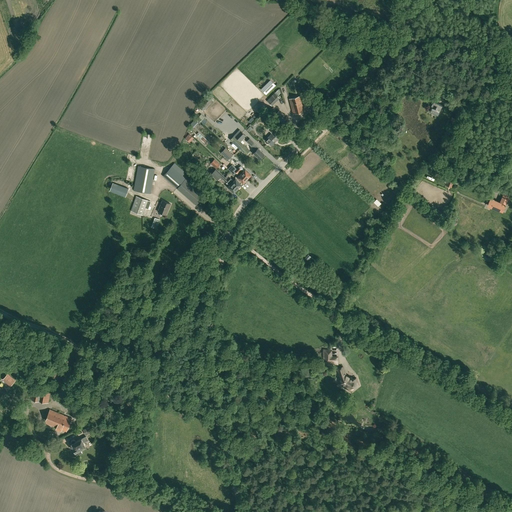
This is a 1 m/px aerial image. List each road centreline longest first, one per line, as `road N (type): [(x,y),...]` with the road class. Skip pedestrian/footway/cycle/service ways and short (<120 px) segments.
road 1 (unclassified): [(241,511),(204,357),(228,233),(239,209),(397,47),(409,0)]
road 2 (track): [(511,405),(319,300),(228,233)]
road 3 (track): [(23,415),(63,473),(144,482),(241,511)]
road 4 (track): [(0,310),(143,388),(217,414)]
road 5 (track): [(511,144),(497,158),(494,195),(431,171),(434,161)]
road 6 (track): [(511,92),(405,36)]
